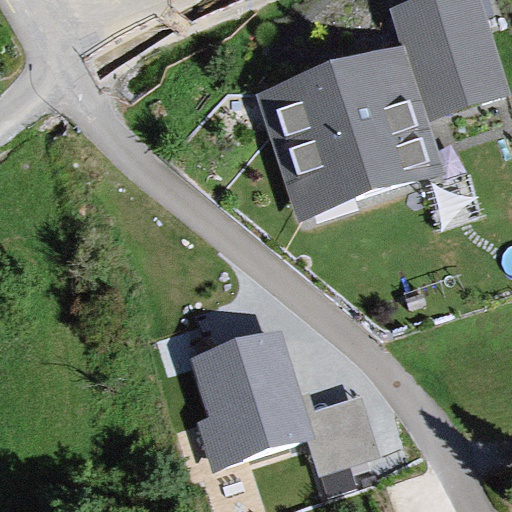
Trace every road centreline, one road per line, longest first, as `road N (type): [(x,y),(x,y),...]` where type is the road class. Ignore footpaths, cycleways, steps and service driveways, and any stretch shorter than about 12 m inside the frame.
road 1 (residential): [(58,73),(121,152),(353,335),(411,402),(473,511)]
road 2 (residential): [(221,0),(58,73)]
